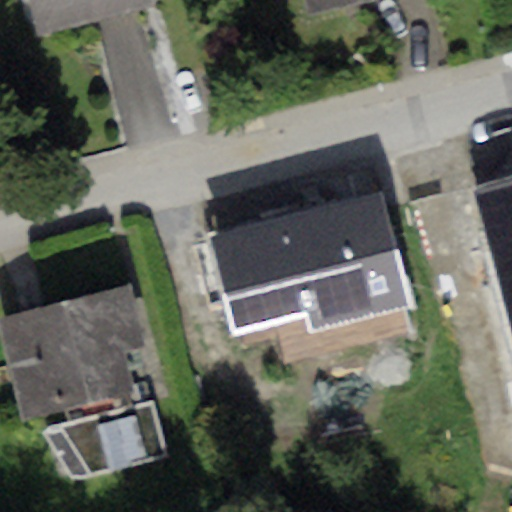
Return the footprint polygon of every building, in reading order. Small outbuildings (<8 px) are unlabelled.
[(151,0),(28,0),(36,32),(153,3),(151,0)] [(303,0),(306,13),(360,0),(303,0)] [(511,180),(475,190),(511,324),(511,180)] [(299,209),(209,231),(234,336),(310,317),(314,333),(372,319),(354,240),(344,199),(327,203),(324,194),(297,200),(299,209)] [(388,232),(354,240),(372,319),(407,311),(388,232)] [(123,288),(0,320),(0,345),(19,416),(85,398),(130,387),(120,352),(139,348),(123,288)] [(130,387),(85,398),(93,419),(46,430),(72,479),(168,456),(153,400),(134,405),(130,387)]
